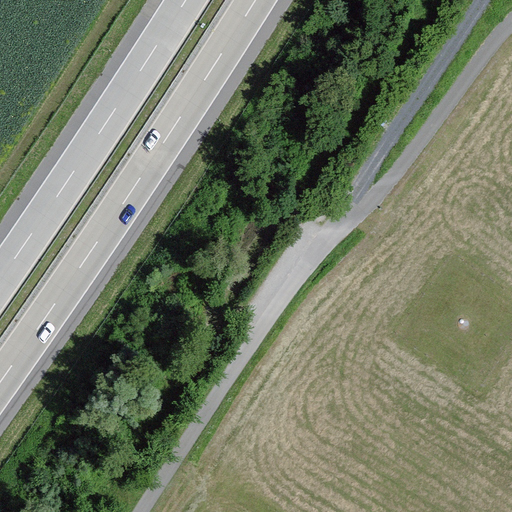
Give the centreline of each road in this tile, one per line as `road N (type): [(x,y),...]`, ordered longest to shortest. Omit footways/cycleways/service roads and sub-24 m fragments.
road 1 (track): [(486,0),(325,242),(375,200),(511,29)]
road 2 (motorway): [(0,382),(255,0)]
road 3 (motorway): [(187,0),(0,279)]
road 4 (unclassified): [(146,511),(325,242)]
